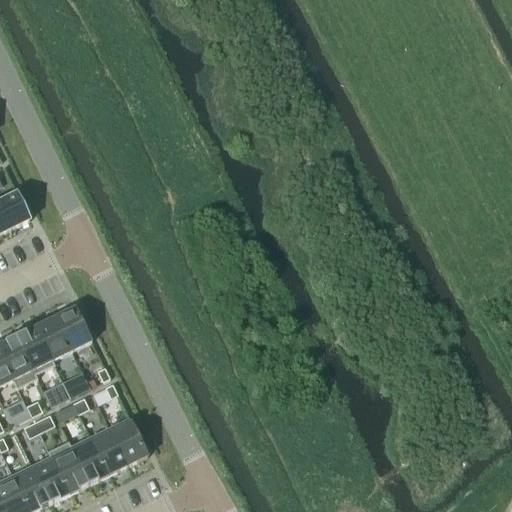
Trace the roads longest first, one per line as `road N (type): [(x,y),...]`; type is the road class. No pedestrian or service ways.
road 1 (residential): [(208,484),(91,245)]
road 2 (residential): [(91,245),(0,70)]
